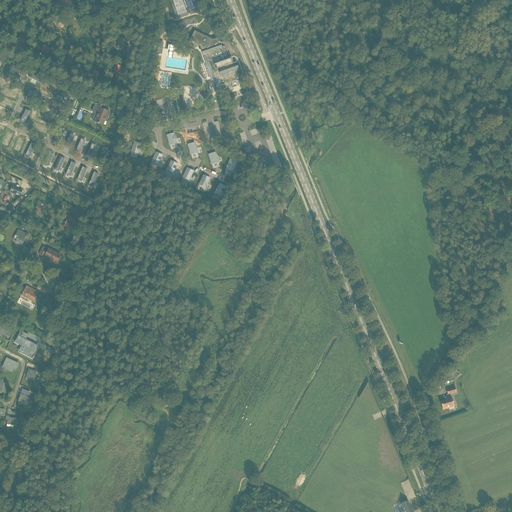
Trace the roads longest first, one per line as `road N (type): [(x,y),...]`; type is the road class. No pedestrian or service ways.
road 1 (primary): [(437,511),(276,115)]
road 2 (unclassified): [(6,511),(71,307)]
road 3 (track): [(511,261),(420,392),(387,410)]
road 4 (residential): [(138,94),(0,41)]
road 5 (primary): [(276,115),(229,0)]
